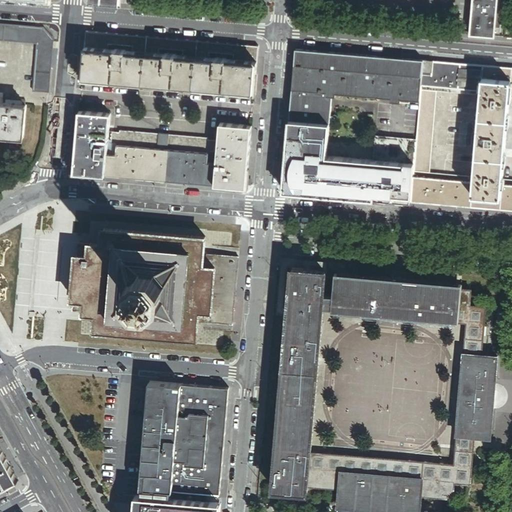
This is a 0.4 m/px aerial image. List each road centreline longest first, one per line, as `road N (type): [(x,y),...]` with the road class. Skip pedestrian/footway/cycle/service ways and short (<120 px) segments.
road 1 (residential): [(254,373),(68,354),(1,367)]
road 2 (secondary): [(511,229),(266,209)]
road 3 (residential): [(511,53),(279,33)]
road 4 (secondary): [(266,209),(55,192)]
road 5 (residential): [(279,33),(71,16)]
road 6 (residential): [(55,192),(71,16)]
road 7 (residential): [(279,33),(266,209)]
road 8 (primary): [(81,511),(1,367)]
road 9 (residential): [(266,209),(254,373)]
road 10 (residential): [(254,373),(242,511)]
